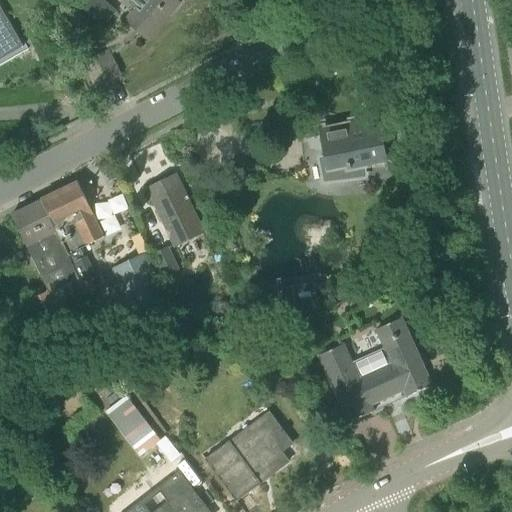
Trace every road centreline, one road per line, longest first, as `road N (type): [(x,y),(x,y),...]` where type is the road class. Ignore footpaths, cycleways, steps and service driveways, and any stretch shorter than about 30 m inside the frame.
road 1 (residential): [(0,191),(372,0)]
road 2 (tertiary): [(511,259),(472,0)]
road 3 (residential): [(376,490),(511,434)]
